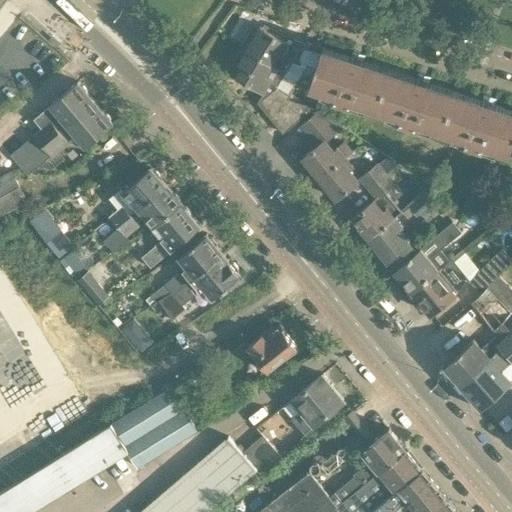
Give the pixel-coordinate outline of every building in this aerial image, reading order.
[(260,26),(246,50),(285,74),(293,62),(300,64),(308,42),(294,37),(292,45),(260,26)] [(376,109),(390,69),(323,47),(309,87),(376,109)] [(285,74),(246,50),(237,65),(242,68),(236,77),(267,95),(258,103),(283,134),(313,109),(288,100),(290,95),(278,87),(285,74)] [(293,90),(302,69),(292,64),(282,85),(293,90)] [(390,69),(376,109),(442,131),(455,91),(390,69)] [(78,82),(50,105),(33,119),(41,129),(10,155),(18,165),(94,102),(78,82)] [(511,110),(455,91),(442,131),(509,154),(511,146),(511,110)] [(94,102),(18,165),(28,176),(75,136),(85,147),(113,124),(94,102)] [(342,127),(317,112),(301,125),(317,145),(302,158),(320,179),(344,159),(352,152),(346,144),(334,153),(324,141),(342,127)] [(344,159),(320,179),(336,199),(358,182),(350,173),(354,170),(344,159)] [(368,189),(388,173),(380,163),(361,179),(368,189)] [(369,239),(393,219),(402,211),(387,193),(408,174),(399,164),(388,173),(368,189),(377,199),(352,218),(369,239)] [(124,191),(139,209),(166,186),(151,168),(124,191)] [(0,216),(27,201),(17,184),(11,172),(0,178),(0,216)] [(166,186),(139,209),(154,226),(157,224),(181,203),(166,186)] [(181,203),(157,224),(166,235),(162,239),(163,241),(143,258),(152,268),(201,226),(181,203)] [(445,213),(452,222),(464,212),(457,203),(445,213)] [(118,227),(131,216),(122,206),(109,217),(118,227)] [(42,236),(58,224),(44,207),(29,219),(42,236)] [(139,226),(131,216),(118,227),(126,237),(139,226)] [(393,219),(369,239),(394,270),(415,253),(399,233),(402,230),(393,219)] [(437,235),(415,253),(394,270),(413,292),(438,272),(442,268),(432,257),(457,236),(448,226),(437,235)] [(160,302),(171,294),(172,295),(224,255),(207,234),(175,260),(188,276),(182,281),(177,275),(164,285),(145,301),(150,308),(159,301),(160,302)] [(469,281),(481,293),(499,276),(511,263),(511,257),(502,248),(471,279),(469,281)] [(63,261),(72,272),(84,263),(76,251),(63,261)] [(171,294),(160,302),(161,304),(172,319),(185,309),(182,306),(194,296),(203,307),(241,276),(224,255),(172,295),(171,294)] [(438,272),(413,292),(430,314),(455,293),(454,292),(469,281),(471,279),(453,259),(442,268),(438,272)] [(99,283),(87,293),(98,306),(110,296),(99,283)] [(511,312),(511,288),(509,285),(497,297),(511,312)] [(143,328),(135,318),(122,329),(130,339),(143,328)] [(244,342),(213,367),(221,377),(252,352),(266,370),(284,356),(287,359),(297,351),(294,348),(296,346),(285,333),(287,331),(281,324),(275,329),(272,326),(247,346),(244,342)] [(511,334),(503,342),(501,344),(498,347),(501,349),(489,359),(491,361),(460,386),(480,410),(510,384),(499,371),(511,361),(511,362),(511,334)] [(443,367),(460,386),(491,361),(489,359),(501,349),(498,347),(501,344),(494,335),(479,348),(473,341),(443,367)] [(322,374),(293,398),(302,410),(292,419),(304,434),(344,401),(322,374)] [(170,387),(141,405),(168,450),(199,430),(170,387)] [(141,405),(111,424),(128,451),(138,468),(168,450),(141,405)] [(111,424),(94,434),(111,462),(128,451),(111,424)] [(329,498),(335,506),(407,450),(389,428),(361,451),(369,462),(353,475),(355,477),(329,498)] [(94,434),(77,445),(94,472),(111,462),(94,434)] [(241,452),(257,470),(261,474),(281,457),(262,435),(241,452)] [(228,437),(198,463),(226,497),(257,470),(241,452),(228,437)] [(77,445),(60,455),(77,483),(94,472),(77,445)] [(335,506),(328,511),(373,511),(374,511),(372,509),(373,509),(422,468),(407,450),(335,506)] [(60,455),(43,466),(60,493),(77,483),(60,455)] [(198,463),(182,476),(211,510),(226,497),(198,463)] [(43,466),(26,476),(43,504),(60,493),(43,466)] [(422,468),(373,509),(376,511),(392,511),(406,500),(409,504),(400,511),(419,511),(442,493),(422,468)] [(328,511),(335,506),(329,498),(308,473),(256,511),(328,511)] [(26,476),(9,487),(24,511),(29,511),(43,504),(26,476)] [(182,476),(167,489),(186,511),(208,511),(211,510),(182,476)] [(24,511),(9,487),(0,492),(0,511),(24,511)] [(186,511),(167,489),(152,502),(160,511),(186,511)] [(442,493),(419,511),(454,511),(457,510),(442,493)] [(160,511),(152,502),(140,511),(160,511)]
